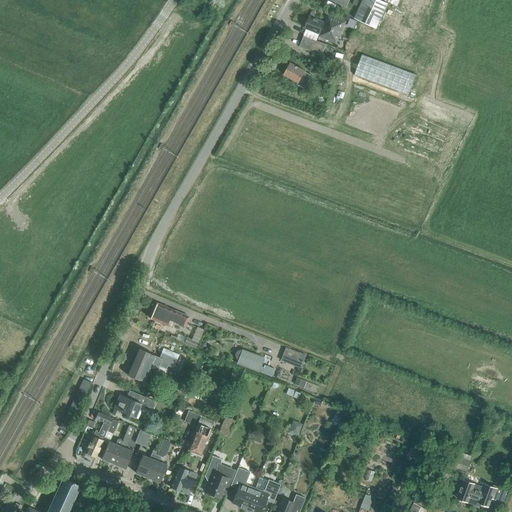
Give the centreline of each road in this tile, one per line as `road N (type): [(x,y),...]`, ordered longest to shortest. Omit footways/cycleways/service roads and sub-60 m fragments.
road 1 (unclassified): [(60,458),(159,234),(293,0)]
road 2 (unclassified): [(0,195),(129,61),(175,0)]
road 3 (unclassified): [(186,511),(60,458)]
